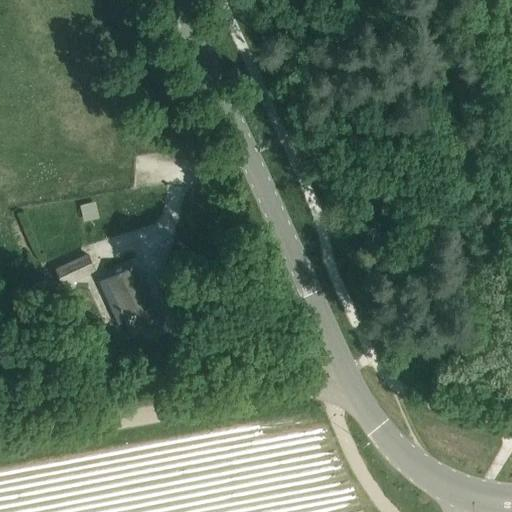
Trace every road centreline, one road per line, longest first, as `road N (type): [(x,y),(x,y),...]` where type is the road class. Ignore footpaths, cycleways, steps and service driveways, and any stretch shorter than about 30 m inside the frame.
road 1 (tertiary): [(345,369),(177,0)]
road 2 (unclassified): [(0,437),(316,381),(345,369)]
road 3 (tertiary): [(475,500),(439,485),(390,447),(345,369)]
